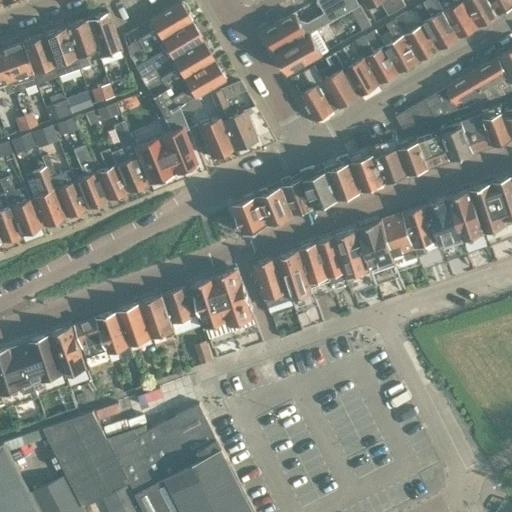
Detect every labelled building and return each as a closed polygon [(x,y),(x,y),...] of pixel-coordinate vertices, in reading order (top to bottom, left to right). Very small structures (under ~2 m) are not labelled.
[(155,23),(127,40),(130,52),(138,47),(161,34),(193,15),(183,0),(172,0),(150,14),(155,23)] [(293,5),(261,24),(274,47),(275,47),(304,30),(309,27),(315,24),(350,4),(356,0),(318,0),(322,6),(306,16),(297,13),(293,5)] [(356,0),(350,4),(361,24),(369,19),(358,0),(356,0)] [(393,0),(364,0),(366,2),(370,0),(381,0),(387,9),(396,4),(393,0)] [(424,0),(430,10),(421,15),(422,17),(437,43),(437,44),(457,32),(454,26),(452,22),(442,5),(439,0),(424,0)] [(450,0),(449,1),(442,5),(452,22),(454,26),(457,32),(477,21),(465,0),(450,0)] [(465,0),(477,21),(497,10),(497,9),(491,0),(465,0)] [(511,0),(491,0),(497,9),(511,0)] [(109,5),(87,13),(97,42),(97,43),(101,52),(122,44),(119,35),(118,32),(109,5)] [(395,32),(382,40),(398,66),(417,55),(402,28),(392,12),(385,16),(395,32)] [(87,13),(65,21),(80,62),(89,59),(85,47),(97,43),(97,42),(87,13)] [(167,43),(136,61),(141,71),(155,63),(173,53),(204,35),(193,15),(161,34),(167,43)] [(422,17),(402,28),(417,55),(437,43),(422,17)] [(65,21),(44,29),(59,70),(80,62),(65,21)] [(304,30),(275,47),(286,67),(299,60),(313,52),(320,48),(327,44),(315,24),(309,27),(304,30)] [(362,30),(354,34),(362,47),(378,77),(398,66),(382,40),(372,46),(366,36),(376,30),(372,24),(362,30)] [(44,29),(22,36),(37,76),(36,77),(36,78),(59,70),(44,29)] [(155,63),(141,71),(146,80),(152,90),(166,82),(184,72),(215,54),(204,35),(173,53),(178,62),(161,72),(155,63)] [(22,36),(1,44),(16,85),(15,85),(17,91),(26,88),(24,81),(36,77),(37,76),(22,36)] [(341,41),(333,45),(343,61),(359,89),(378,78),(378,77),(362,47),(361,51),(350,57),(341,42),(341,41)] [(511,41),(507,44),(497,51),(507,68),(511,76),(511,41)] [(1,44),(0,44),(0,77),(2,77),(6,88),(15,85),(16,85),(1,44)] [(329,59),(316,66),(321,74),(336,101),(354,91),(339,63),(343,61),(333,45),(325,51),(329,59)] [(138,47),(130,52),(133,57),(141,52),(138,47)] [(486,57),(471,65),(486,92),(487,94),(504,88),(511,85),(511,76),(507,68),(497,51),(486,57)] [(166,82),(152,90),(158,100),(164,109),(164,110),(179,101),(180,101),(196,91),(226,73),(215,54),(184,72),(189,82),(172,92),(166,82)] [(311,80),(297,87),(313,115),(336,101),(321,74),(316,66),(312,59),(302,65),(311,80)] [(471,65),(444,81),(455,99),(469,91),(474,99),(486,92),(471,65)] [(101,80),(91,84),(96,97),(106,93),(115,90),(110,77),(101,80)] [(444,81),(422,94),(433,112),(458,103),(455,99),(444,81)] [(221,84),(210,88),(220,110),(221,113),(233,143),(256,133),(244,104),(232,109),(221,84)] [(88,85),(66,93),(72,106),(92,98),(88,85)] [(180,101),(179,101),(185,110),(202,100),(196,91),(180,101)] [(57,95),(44,99),(50,113),(63,109),(72,106),(66,93),(58,96),(57,95)] [(395,110),(402,122),(433,112),(422,94),(395,110)] [(511,96),(500,100),(504,112),(505,112),(511,133),(511,96)] [(115,97),(97,103),(101,114),(119,108),(115,97)] [(499,97),(479,103),(480,107),(491,140),(511,133),(505,112),(504,112),(500,100),(499,97)] [(184,113),(179,101),(164,110),(168,120),(184,113)] [(34,105),(24,109),(29,122),(38,118),(34,105)] [(93,105),(85,109),(90,119),(98,116),(93,105)] [(480,107),(460,114),(461,118),(471,147),(491,140),(480,107)] [(24,109),(14,112),(19,125),(29,122),(24,109)] [(220,110),(189,123),(196,142),(205,138),(211,152),(233,143),(221,113),(220,110)] [(72,113),(62,117),(64,123),(71,126),(77,123),(72,113)] [(451,122),(440,126),(450,154),(471,147),(461,118),(459,114),(450,117),(451,122)] [(122,142),(109,147),(114,158),(126,186),(146,178),(135,150),(136,144),(134,140),(123,115),(113,119),(113,123),(118,136),(120,138),(122,142)] [(38,124),(32,127),(38,140),(57,134),(52,119),(38,124)] [(134,140),(136,144),(149,176),(153,175),(154,179),(172,171),(170,168),(194,158),(179,121),(134,140)] [(437,122),(417,129),(417,130),(427,162),(448,155),(437,122)] [(25,130),(11,135),(16,147),(30,142),(25,130)] [(417,130),(397,137),(407,169),(427,162),(417,130)] [(395,131),(371,139),(372,143),(383,177),(407,169),(397,137),(395,131)] [(8,136),(0,138),(0,151),(12,146),(8,136)] [(84,139),(74,143),(85,170),(74,174),(86,203),(88,202),(89,204),(107,197),(94,166),(96,165),(84,139)] [(96,165),(94,166),(107,197),(108,196),(107,194),(126,186),(114,158),(109,147),(108,143),(100,146),(105,158),(107,157),(108,161),(96,165)] [(361,146),(349,150),(361,185),(383,177),(372,143),(361,146)] [(48,148),(41,151),(45,159),(66,211),(69,210),(70,212),(79,208),(78,206),(86,203),(74,174),(70,163),(56,168),(48,148)] [(347,151),(325,159),(337,193),(337,194),(359,186),(347,151)] [(36,171),(27,175),(33,190),(45,219),(48,218),(49,221),(67,214),(65,211),(66,211),(45,159),(33,164),(36,171)] [(325,159),(300,168),(301,171),(302,171),(313,202),(337,193),(325,159)] [(5,161),(0,162),(0,175),(4,186),(20,228),(21,229),(23,228),(26,229),(31,227),(33,224),(41,221),(30,191),(26,180),(15,184),(10,169),(8,170),(5,161)] [(491,175),(469,182),(480,214),(482,219),(483,223),(489,239),(511,231),(511,167),(491,174),(491,175)] [(301,171),(281,178),(281,179),(292,210),(313,203),(313,202),(302,171),(301,171)] [(281,179),(231,197),(242,227),(292,210),(281,179)] [(469,182),(446,190),(454,212),(457,222),(461,232),(466,247),(489,239),(483,223),(482,219),(480,214),(469,182)] [(4,186),(0,188),(0,233),(1,236),(20,228),(4,186)] [(446,190),(425,197),(433,219),(437,230),(440,239),(445,255),(466,247),(461,232),(457,222),(454,212),(446,190)] [(425,197),(401,206),(418,251),(417,252),(417,253),(421,263),(445,255),(440,239),(437,230),(433,219),(425,197)] [(401,206),(380,213),(396,259),(417,253),(417,252),(418,251),(401,206)] [(355,221),(331,229),(348,278),(350,285),(375,276),(399,268),(396,259),(380,213),(355,221)] [(331,229),(316,235),(332,283),(348,278),(331,229)] [(316,235),(297,241),(314,290),(332,283),(316,235)] [(297,241),(275,248),(276,249),(290,291),(295,306),(317,298),(314,290),(297,241)] [(275,248),(253,256),(264,290),(267,298),(279,294),(290,291),(276,249),(275,248)] [(236,260),(212,269),(229,316),(253,308),(236,260)] [(212,269),(188,277),(198,305),(200,311),(202,311),(206,324),(223,318),(229,316),(212,269)] [(185,279),(162,287),(176,326),(199,318),(185,279)] [(162,287),(140,295),(156,340),(172,334),(174,338),(178,336),(175,327),(176,326),(162,287)] [(140,295),(118,302),(133,345),(143,341),(144,344),(156,340),(140,295)] [(111,305),(96,311),(112,358),(134,349),(132,345),(133,345),(118,302),(111,305)] [(304,305),(296,308),(300,320),(309,317),(304,305)] [(94,310),(73,318),(92,366),(113,359),(112,358),(96,311),(95,311),(94,310)] [(71,319),(49,327),(64,368),(86,360),(71,319)] [(11,351),(28,394),(48,387),(68,379),(64,368),(49,327),(49,326),(28,334),(32,344),(11,351)] [(205,334),(193,338),(199,357),(212,353),(205,334)] [(8,341),(0,344),(0,384),(4,394),(7,402),(28,394),(11,351),(8,341)] [(144,419),(107,431),(129,476),(147,511),(257,511),(199,397),(146,424),(144,419)] [(93,404),(42,421),(66,468),(66,467),(83,500),(102,490),(129,476),(107,431),(93,404)] [(3,434),(0,435),(0,511),(42,511),(29,486),(27,480),(3,434)] [(65,468),(29,486),(42,511),(87,511),(82,501),(83,500),(66,467),(66,468),(65,468)] [(147,511),(129,476),(102,490),(113,511),(147,511)]
